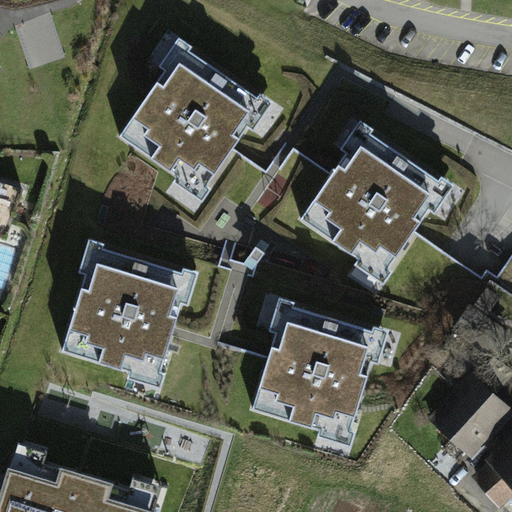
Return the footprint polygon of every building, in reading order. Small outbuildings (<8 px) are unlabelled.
[(258,98),(188,50),(171,74),(165,70),(119,136),(178,177),(182,171),(206,187),(248,126),(242,122),(258,98)] [(439,181),(369,133),(353,156),(347,152),(300,219),(359,259),(363,253),(387,269),(430,208),(423,204),(439,181)] [(0,182),(0,231),(5,233),(20,189),(0,182)] [(264,252),(255,246),(248,257),(257,263),(264,252)] [(182,273),(101,248),(93,275),(86,273),(62,350),(131,372),(133,364),(160,373),(182,302),(174,300),(182,273)] [(496,298),(486,291),(472,311),(470,309),(455,330),(467,338),(482,317),(496,298)] [(373,331),(291,306),(283,333),(276,331),(252,409),(321,430),(323,422),(350,431),(372,360),(365,358),(373,331)] [(482,317),(467,338),(480,347),(482,343),(496,353),(508,336),(482,317)] [(469,455),(508,413),(471,380),(433,422),(469,455)] [(511,443),(477,477),(500,503),(511,491),(511,443)] [(153,511),(158,498),(14,455),(0,500),(0,511),(153,511)]
